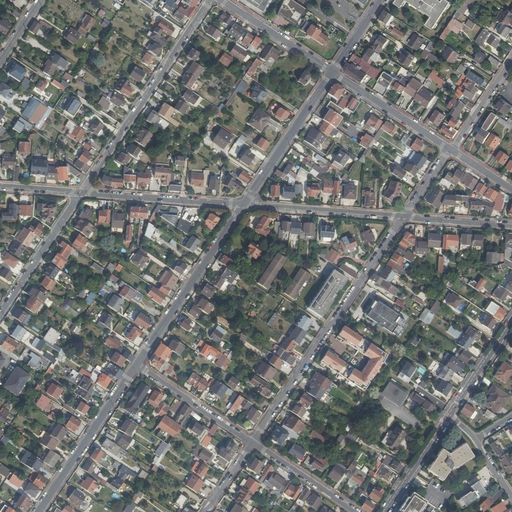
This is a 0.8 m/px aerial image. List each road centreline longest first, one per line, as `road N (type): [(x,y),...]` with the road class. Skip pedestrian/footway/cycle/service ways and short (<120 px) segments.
road 1 (residential): [(403,216),(252,442)]
road 2 (residential): [(210,0),(80,193)]
road 3 (residential): [(243,205),(136,365)]
road 4 (residential): [(136,365),(38,511)]
road 5 (residential): [(243,205),(80,193)]
road 6 (residential): [(403,216),(243,205)]
road 7 (residential): [(332,72),(243,205)]
road 8 (residential): [(0,313),(80,193)]
road 9 (residential): [(332,72),(450,150)]
road 10 (residential): [(136,365),(252,442)]
road 11 (residential): [(332,72),(221,0)]
road 12 (residential): [(252,442),(354,511)]
